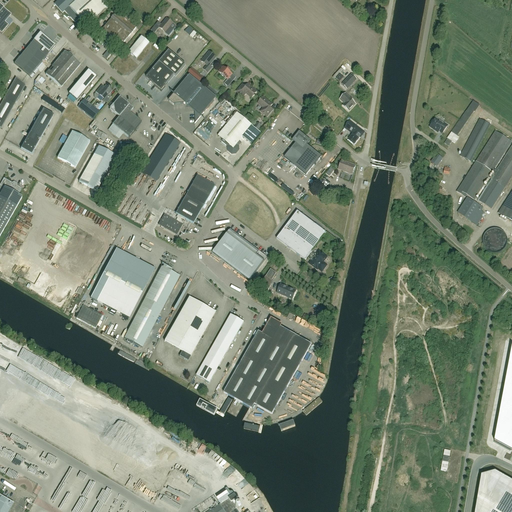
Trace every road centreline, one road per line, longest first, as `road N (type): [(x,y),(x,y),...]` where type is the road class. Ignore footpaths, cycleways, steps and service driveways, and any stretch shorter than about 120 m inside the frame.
road 1 (unclassified): [(188,258),(233,181),(228,169),(41,12)]
road 2 (unclassified): [(363,162),(169,0)]
road 3 (unclassified): [(188,258),(0,153)]
road 4 (unclassified): [(408,172),(431,0)]
road 5 (unclassified): [(363,162),(391,0)]
road 6 (unclassified): [(511,288),(428,216),(407,186),(408,172)]
